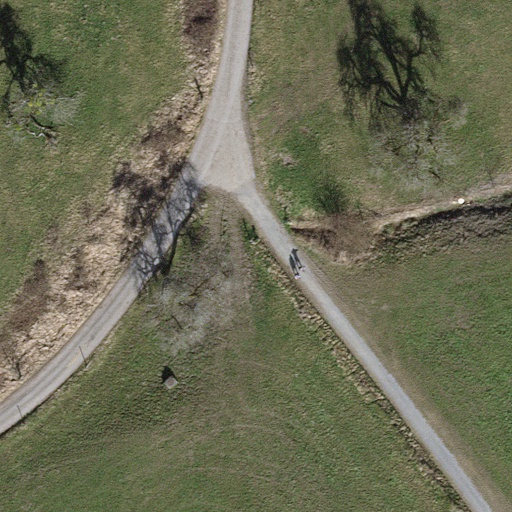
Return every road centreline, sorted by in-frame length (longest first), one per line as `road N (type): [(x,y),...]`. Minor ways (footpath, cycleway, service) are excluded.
road 1 (track): [(0,420),(98,327),(214,138)]
road 2 (track): [(214,138),(240,0)]
